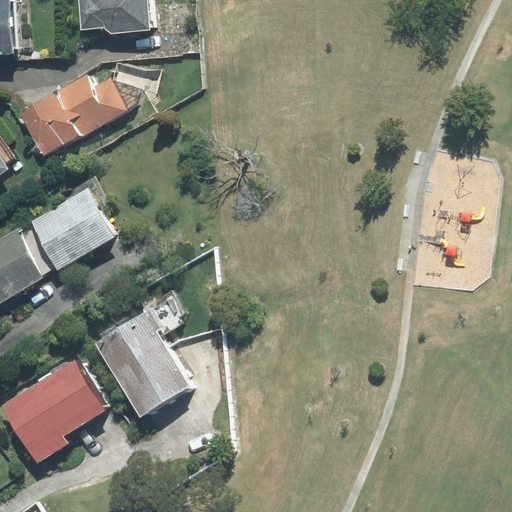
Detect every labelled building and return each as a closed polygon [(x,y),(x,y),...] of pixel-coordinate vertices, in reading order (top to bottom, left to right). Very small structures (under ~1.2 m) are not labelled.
[(35,0),(0,0),(0,55),(40,52),(35,0)] [(92,0),(94,26),(125,24),(125,31),(168,28),(166,0),(92,0)] [(109,84),(100,69),(31,112),(59,158),(140,108),(120,76),(109,84)] [(0,187),(27,168),(0,127),(0,187)] [(131,238),(100,180),(42,222),(48,230),(36,239),(28,227),(0,244),(0,308),(59,273),(58,270),(70,263),(75,271),(131,238)] [(203,330),(177,298),(109,341),(157,417),(208,385),(182,343),(203,330)] [(82,436),(125,407),(90,355),(16,405),(55,463),(86,442),(82,436)]
